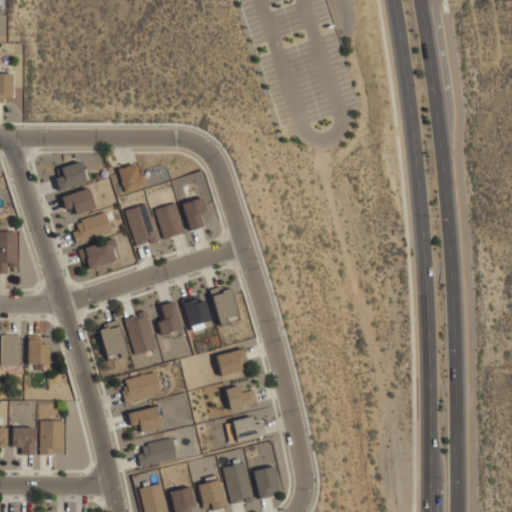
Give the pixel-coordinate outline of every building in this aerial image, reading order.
[(0,100),(11,100),(11,72),(0,72),(0,100)] [(57,188),(85,181),(80,160),(60,165),(63,175),(54,177),(57,188)] [(123,190),(143,184),(137,160),(116,166),(123,190)] [(93,206),(87,186),(60,195),(66,215),(93,206)] [(187,228),(205,224),(198,196),(180,201),(187,228)] [(152,207),(162,237),(182,230),(172,200),(152,207)] [(123,207),(134,245),(155,238),(144,201),(123,207)] [(74,242),(110,232),(104,211),(69,221),(74,242)] [(0,271),(14,271),(14,229),(0,229),(0,271)] [(118,257),(111,236),(76,247),(83,268),(118,257)] [(238,318),(228,285),(209,291),(219,323),(238,318)] [(181,300),(188,325),(209,319),(202,294),(181,300)] [(163,313),(156,314),(159,332),(179,329),(174,300),(161,302),(163,313)] [(123,315),(133,353),(154,347),(144,309),(123,315)] [(128,352),(115,319),(96,326),(108,359),(128,352)] [(0,364),(19,364),(19,333),(0,333),(0,364)] [(25,363),(46,363),(46,334),(25,334),(25,363)] [(213,355),(221,375),(247,365),(239,345),(213,355)] [(118,378),(123,400),(159,392),(153,370),(118,378)] [(243,392),(240,382),(223,388),(229,409),(256,401),(252,389),(243,392)] [(127,409),(130,430),(162,426),(159,404),(127,409)] [(253,421),(251,414),(231,418),(235,439),(262,433),(259,420),(253,421)] [(61,418),(38,418),(38,453),(61,453),(61,418)] [(10,443),(19,443),(19,453),(33,453),(33,425),(10,425),(10,443)] [(139,465),(176,456),(171,436),(134,445),(139,465)] [(221,467),(231,502),(251,496),(240,461),(221,467)] [(253,467),(256,495),(276,493),(273,465),(253,467)] [(196,479),(202,510),(222,506),(216,475),(196,479)] [(136,486),(142,511),(167,511),(159,480),(136,486)] [(168,489),(172,511),(193,511),(188,485),(168,489)]
